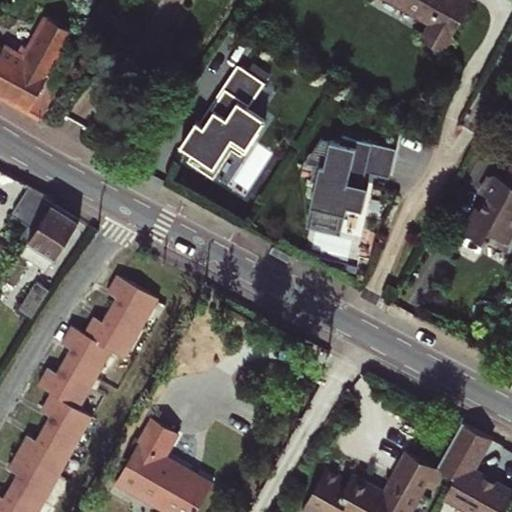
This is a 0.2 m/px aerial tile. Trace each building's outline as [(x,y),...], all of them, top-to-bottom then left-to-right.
[(394,0),(431,21),(422,37),(444,49),(470,0),(394,0)] [(45,83),(75,32),(48,16),(29,50),(22,46),(17,54),(4,47),(0,54),(0,93),(43,116),(57,90),(45,83)] [(236,61),(222,84),(247,100),(261,78),(236,61)] [(247,100),(222,84),(208,105),(211,107),(201,122),(194,117),(178,142),(191,149),(185,158),(207,171),(220,150),(225,154),(230,145),(235,137),(245,143),(263,114),(245,103),(247,100)] [(365,167),(370,137),(339,132),(338,140),(327,138),(323,165),(313,163),(310,180),(316,181),(312,205),(316,206),(312,226),(339,230),(344,203),(364,206),(368,182),(359,181),(361,166),(365,167)] [(323,165),(327,138),(318,136),(308,162),(313,163),(323,165)] [(235,137),(230,145),(240,151),(245,143),(235,137)] [(370,137),(365,167),(389,171),(394,141),(370,137)] [(487,236),(503,244),(506,246),(511,234),(511,166),(506,178),(497,173),(489,175),(481,191),(487,195),(480,208),(476,205),(463,228),(484,241),(487,236)] [(13,213),(36,228),(52,201),(55,197),(31,183),(13,213)] [(52,201),(36,228),(4,279),(14,284),(27,263),(25,262),(28,257),(47,269),(80,216),(52,201)] [(487,236),(484,241),(496,247),(503,244),(487,236)] [(118,294),(111,306),(103,319),(94,314),(84,331),(72,324),(62,342),(71,346),(63,359),(56,371),(48,367),(39,383),(51,390),(41,407),(50,412),(37,437),(28,432),(8,466),(18,471),(4,496),(0,493),(0,511),(36,511),(92,414),(79,407),(96,377),(113,347),(126,355),(159,294),(118,271),(108,289),(118,294)] [(33,317),(50,289),(37,280),(19,309),(33,317)] [(165,453),(178,430),(152,415),(116,479),(173,511),(195,511),(213,480),(165,453)] [(342,474),(325,465),(301,508),(308,511),(337,511),(339,509),(344,511),(395,511),(397,509),(402,511),(409,511),(425,483),(436,464),(406,447),(383,488),(352,470),(344,484),(338,481),(342,474)] [(445,469),(436,464),(425,483),(434,488),(445,469)]
